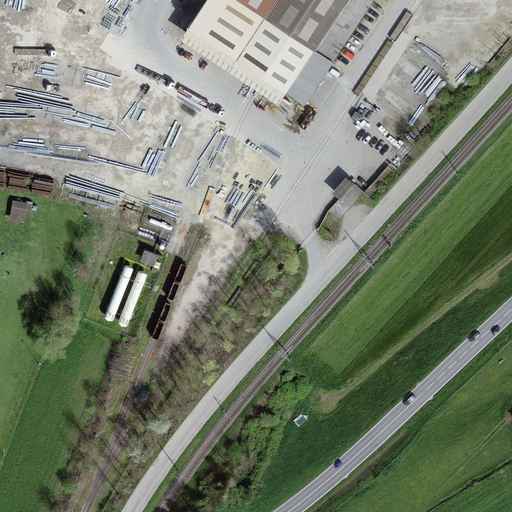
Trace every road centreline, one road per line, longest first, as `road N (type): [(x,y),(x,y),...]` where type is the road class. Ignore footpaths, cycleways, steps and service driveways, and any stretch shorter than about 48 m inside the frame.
road 1 (unclassified): [(511,68),(240,367),(130,511)]
road 2 (primary): [(288,511),(511,308)]
road 3 (track): [(340,394),(511,257)]
